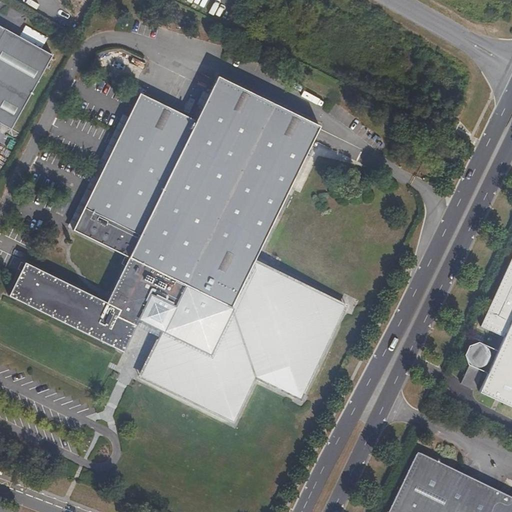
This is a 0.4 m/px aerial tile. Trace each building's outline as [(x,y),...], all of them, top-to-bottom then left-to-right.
[(41,76),(55,51),(0,20),(0,126),(11,132),(41,76)] [(11,291),(124,348),(142,314),(148,317),(146,320),(147,323),(150,325),(153,325),(155,324),(156,322),(164,326),(141,371),(232,417),(255,372),(301,395),(346,302),(255,259),(321,123),(219,73),(198,117),(142,90),(76,226),(131,254),(109,299),(28,258),(11,291)] [(511,398),(511,258),(484,319),(508,331),(483,385),(511,398)] [(416,452),(404,476),(398,503),(416,511),(511,511),(511,494),(461,470),(422,452),(416,452)] [(416,511),(398,503),(404,476),(385,511),(416,511)]
